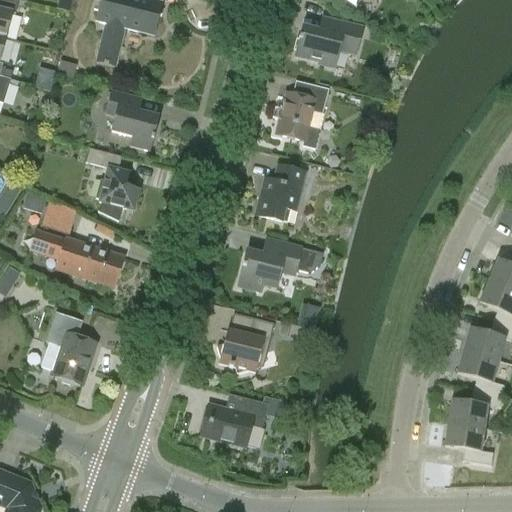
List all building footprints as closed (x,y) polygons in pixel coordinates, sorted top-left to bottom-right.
[(14,16),(16,7),(23,8),(24,5),(3,0),(0,0),(0,38),(4,40),(10,15),(14,16)] [(143,0),(101,0),(99,9),(96,23),(105,26),(96,64),(114,69),(124,30),(153,37),(161,4),(143,0)] [(341,0),(354,8),(356,0),(341,0)] [(354,57),(361,30),(322,20),(318,34),(302,30),(295,58),(318,65),(317,66),(333,70),(337,53),(354,57)] [(2,66),(0,65),(0,53),(4,40),(0,38),(0,79),(18,84),(19,80),(11,77),(12,73),(1,70),(2,66)] [(9,85),(16,87),(18,84),(0,79),(0,104),(2,105),(9,85)] [(313,151),(321,117),(328,92),(295,84),(291,96),(286,95),(275,137),(303,144),(302,149),(313,151)] [(148,152),(157,118),(131,111),(134,99),(111,93),(105,115),(114,117),(110,132),(131,138),(129,147),(148,152)] [(351,99),(349,105),(359,108),(360,101),(351,99)] [(97,214),(118,223),(122,209),(132,212),(138,190),(125,187),(128,174),(116,171),(119,158),(88,149),(84,163),(106,169),(103,182),(100,182),(95,200),(98,201),(97,203),(101,204),(98,213),(97,212),(97,214)] [(293,212),(299,190),(303,175),(276,168),(272,183),(268,182),(263,200),(258,199),(254,217),(285,225),(289,211),(293,212)] [(0,214),(4,216),(20,188),(8,181),(0,195),(0,214)] [(69,235),(76,210),(47,201),(39,226),(69,235)] [(112,288),(122,259),(63,240),(62,241),(34,232),(28,250),(57,260),(54,269),(112,288)] [(245,253),(236,288),(258,293),(260,286),(274,290),(278,273),(292,277),(299,250),(281,245),(277,261),(245,253)] [(511,267),(497,261),(487,283),(511,293),(511,267)] [(7,268),(0,279),(11,286),(18,275),(7,268)] [(511,331),(511,318),(511,319),(511,318),(511,293),(487,283),(478,305),(497,313),(492,324),(511,331)] [(313,332),(318,310),(306,307),(301,329),(313,332)] [(40,369),(50,372),(49,376),(79,386),(93,344),(75,338),(80,322),(53,313),(48,329),(53,331),(40,369)] [(216,348),(218,355),(216,365),(234,370),(236,376),(246,373),(252,374),(253,371),(261,368),(272,326),(234,316),(230,333),(225,331),(221,346),(216,348)] [(504,341),(511,342),(511,331),(492,324),(489,336),(469,330),(462,353),(498,363),(504,341)] [(299,342),(312,346),(315,333),(302,330),(299,342)] [(500,399),(503,389),(491,385),(498,363),(462,353),(456,375),(476,381),(472,393),(500,399)] [(486,408),(499,410),(500,399),(472,393),(470,405),(450,402),(447,425),(483,431),(486,408)] [(259,430),(265,406),(236,399),(232,413),(210,407),(202,438),(243,449),(248,428),(259,430)] [(462,463),(490,467),(492,455),(479,454),(483,431),(447,425),(443,449),(463,452),(462,463)] [(6,511),(39,511),(40,510),(30,485),(0,473),(0,506),(7,509),(6,511)]
